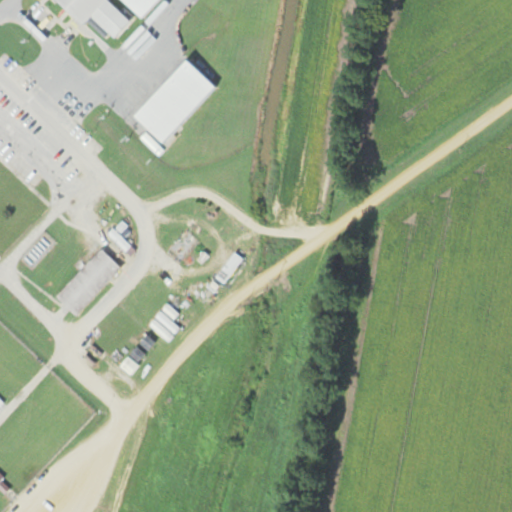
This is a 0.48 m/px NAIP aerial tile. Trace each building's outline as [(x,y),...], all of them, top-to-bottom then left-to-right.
[(51,0),(79,25),(87,16),(113,39),(133,16),(139,21),(157,0),(51,0)] [(214,89),(184,60),(128,116),(142,129),(135,136),(152,153),(214,89)] [(74,316),(119,269),(99,249),(53,297),(74,316)] [(241,260),(233,253),(213,277),(222,284),(241,260)] [(177,315),(167,305),(147,323),(165,343),(180,330),(171,320),(177,315)] [(155,345),(146,336),(117,366),(125,374),(155,345)]
